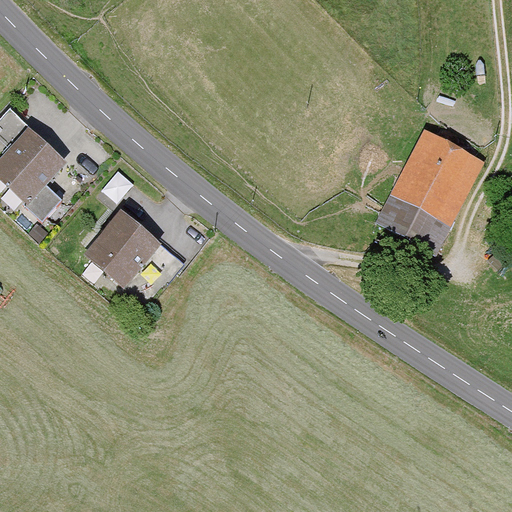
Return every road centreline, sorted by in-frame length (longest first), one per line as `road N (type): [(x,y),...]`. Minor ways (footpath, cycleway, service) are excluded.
road 1 (residential): [(499,0),(511,116),(506,150),(459,256),(447,270),(331,255),(291,260)]
road 2 (secondary): [(0,10),(121,126),(291,260)]
road 3 (secondary): [(291,260),(511,408)]
